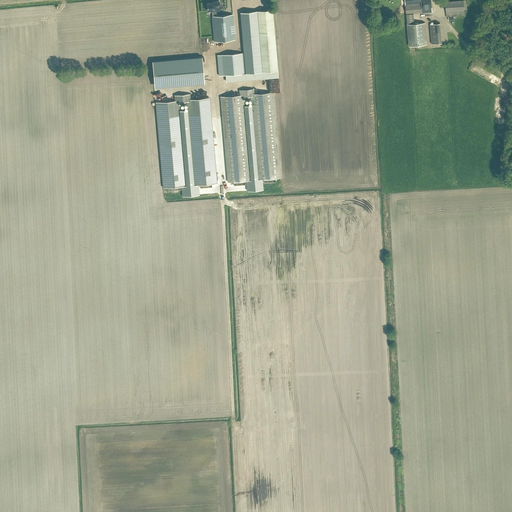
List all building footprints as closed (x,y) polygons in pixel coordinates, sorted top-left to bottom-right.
[(404,0),(406,14),(409,46),(427,44),(425,22),(414,23),(414,13),(432,12),(430,0),(404,0)] [(464,0),(445,2),(446,17),(465,15),(464,0)] [(220,9),(219,1),(213,2),(213,3),(206,3),(207,11),(211,10),(212,16),(211,17),(214,41),(235,39),(232,15),(216,16),(216,10),(220,9)] [(243,52),(216,55),(218,75),(225,74),(261,71),(277,70),(272,10),(256,11),(239,13),(242,37),(243,52)] [(440,23),(430,24),(432,44),(442,43),(440,23)] [(200,56),(152,61),(152,64),(153,67),(154,87),(204,83),(203,65),(202,61),(202,56),(200,56)] [(482,75),(485,71),(472,64),(470,69),(482,75)] [(273,92),(253,93),(253,89),(239,90),(239,95),(220,96),(227,182),(246,180),(247,190),(263,189),(262,179),(280,177),(273,92)] [(209,97),(189,99),(189,94),(175,95),(175,100),(156,102),(163,187),(181,186),(182,196),(199,194),(198,184),(216,183),(209,97)]
